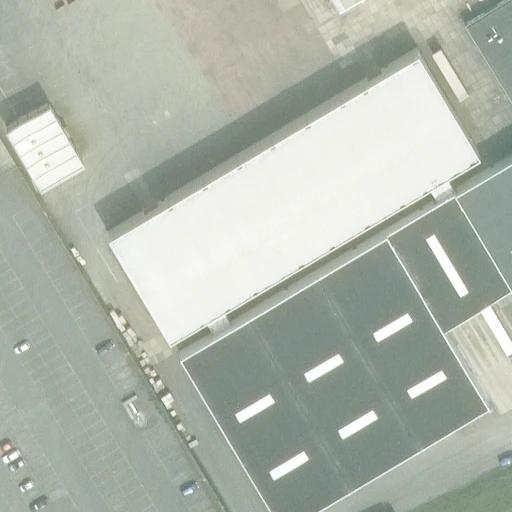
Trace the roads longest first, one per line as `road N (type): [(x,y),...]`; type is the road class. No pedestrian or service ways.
road 1 (unknown): [(190,511),(0,219)]
road 2 (unknown): [(0,347),(98,511)]
